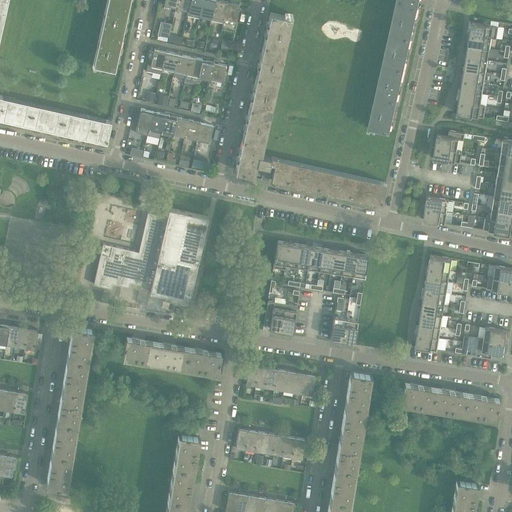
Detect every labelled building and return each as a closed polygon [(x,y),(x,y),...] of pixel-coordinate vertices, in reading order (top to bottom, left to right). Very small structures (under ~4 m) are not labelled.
[(0,0),(0,117),(107,142),(111,123),(1,98),(2,96),(0,95),(0,21),(4,0),(0,0)] [(109,0),(96,64),(114,68),(129,0),(109,0)] [(190,0),(177,0),(176,8),(188,11),(190,0)] [(202,0),(190,0),(188,11),(187,15),(199,18),(202,0)] [(215,0),(202,0),(199,18),(211,21),(215,0)] [(215,0),(211,21),(222,23),(227,1),(222,0),(215,0)] [(391,130),(419,0),(399,0),(372,126),(391,130)] [(240,4),(227,1),(222,23),(235,26),(236,21),(239,6),(239,5),(240,4)] [(259,153),(282,49),(289,17),(271,13),(236,171),(254,175),(255,174),(262,176),(261,180),(268,181),(269,178),(272,178),(272,179),(382,204),(386,185),(277,160),(277,158),(259,153)] [(498,26),(472,22),(470,34),(496,38),(498,26)] [(166,37),(169,27),(156,24),(154,35),(166,37)] [(171,33),(170,41),(180,43),(181,34),(171,33)] [(496,38),(470,34),(468,45),(490,49),(491,38),(496,39),(496,38)] [(490,49),(468,45),(466,56),(488,60),(490,49)] [(148,64),(146,71),(147,71),(161,74),(163,68),(166,51),(155,48),(154,50),(151,65),(148,65),(149,64),(148,64)] [(166,51),(163,68),(175,71),(178,53),(166,51)] [(175,71),(173,76),(185,78),(187,73),(191,56),(178,53),(175,71)] [(185,78),(185,82),(196,85),(198,76),(202,59),(191,56),(187,73),(185,78)] [(488,60),(466,56),(464,68),(486,71),(488,60)] [(202,59),(198,76),(210,79),(214,61),(202,59)] [(214,61),(210,79),(223,82),(226,66),(226,64),(214,61)] [(486,71),(464,68),(462,79),(484,82),(486,71)] [(484,82),(462,79),(461,90),(482,94),(484,82)] [(482,94),(461,90),(459,101),(485,106),(486,105),(481,104),(482,94)] [(159,99),(158,104),(166,106),(168,96),(163,95),(162,100),(159,99)] [(485,106),(459,101),(457,113),(484,117),(485,106)] [(140,110),(135,133),(148,135),(149,129),(153,111),(141,109),(141,110),(140,110)] [(153,111),(149,129),(161,131),(165,114),(153,111)] [(165,114),(161,131),(173,134),(177,117),(165,114)] [(177,117),(173,134),(185,137),(189,119),(177,117)] [(189,119),(185,137),(197,139),(201,122),(189,119)] [(201,122),(197,139),(209,142),(212,127),(213,125),(201,122)] [(448,136),(437,135),(435,146),(462,151),(462,150),(457,150),(459,139),(464,140),(465,133),(449,130),(448,136)] [(511,152),(511,140),(503,139),(501,151),(511,152)] [(433,158),(460,163),(462,151),(435,146),(433,158)] [(511,152),(501,151),(500,162),(511,164),(511,152)] [(195,158),(193,167),(205,169),(207,160),(195,158)] [(511,175),(511,164),(500,162),(498,174),(511,175)] [(511,187),(511,175),(498,174),(496,185),(511,187)] [(511,187),(496,185),(494,196),(511,198),(511,187)] [(449,200),(427,196),(425,208),(447,212),(449,200)] [(511,210),(511,198),(494,196),(492,207),(511,210)] [(491,218),(486,217),(486,218),(511,222),(511,210),(492,207),(491,218)] [(101,253),(94,284),(112,288),(113,283),(129,287),(130,282),(151,287),(150,292),(189,301),(208,217),(169,208),(169,209),(167,216),(148,212),(139,251),(112,245),(109,255),(101,253)] [(447,212),(425,208),(424,220),(445,223),(447,212)] [(90,216),(77,213),(74,226),(87,229),(90,216)] [(510,234),(511,223),(511,222),(486,218),(484,230),(510,234)] [(277,241),(273,267),(285,269),(289,242),(277,241)] [(297,266),(300,244),(289,242),(285,269),(286,264),(297,266)] [(103,243),(101,253),(109,255),(112,245),(103,243)] [(308,268),(311,246),(300,244),(297,266),(308,268)] [(323,248),(311,246),(308,268),(319,270),(323,248)] [(331,271),(334,250),(323,248),(319,270),(331,271)] [(342,273),(345,252),(334,250),(331,271),(342,273)] [(357,253),(345,252),(342,273),(353,275),(357,253)] [(368,255),(357,253),(353,275),(365,277),(368,255)] [(452,258),(430,255),(428,267),(450,270),(452,258)] [(489,276),(511,280),(511,268),(495,265),(494,277),(489,276)] [(448,281),(450,270),(428,267),(427,278),(448,281)] [(511,280),(489,276),(487,288),(511,292),(511,280)] [(448,281),(427,278),(425,289),(447,293),(448,281)] [(447,293),(425,289),(423,300),(445,304),(447,293)] [(445,304),(423,300),(421,312),(443,315),(445,304)] [(274,302),(267,301),(265,317),(271,317),(269,328),(281,330),(284,309),(274,307),(274,302)] [(296,310),(284,309),(281,330),(293,332),(296,310)] [(443,315),(421,312),(419,323),(441,326),(443,315)] [(346,318),(334,317),(331,338),(342,340),(346,318)] [(346,318),(342,340),(354,342),(358,320),(346,318)] [(10,325),(0,323),(0,342),(6,344),(10,325)] [(441,326),(419,323),(418,334),(439,338),(441,326)] [(6,344),(16,346),(19,326),(10,325),(6,344)] [(89,361),(94,329),(73,325),(68,357),(89,361)] [(28,328),(19,326),(16,346),(25,347),(28,328)] [(484,338),(479,337),(479,338),(505,342),(507,330),(486,327),(484,338)] [(38,330),(28,328),(25,347),(35,349),(38,330)] [(439,338),(418,334),(416,346),(437,349),(439,338)] [(154,364),(158,342),(126,337),(122,358),(154,364)] [(504,354),(505,342),(479,338),(476,356),(492,358),(493,352),(504,354)] [(190,347),(158,342),(154,364),(186,369),(190,347)] [(221,353),(208,350),(190,347),(186,369),(218,374),(221,353)] [(89,361),(68,357),(63,389),(84,392),(89,361)] [(246,383),(255,385),(259,366),(249,364),(246,383)] [(268,367),(259,366),(255,385),(265,386),(268,367)] [(265,386),(274,388),(277,369),(268,367),(265,386)] [(286,370),(277,369),(274,388),(283,389),(286,370)] [(283,389),(293,391),(296,372),(286,370),(283,389)] [(350,371),(345,403),(367,406),(372,374),(350,371)] [(305,373),(296,372),(293,391),(302,393),(305,373)] [(315,375),(305,373),(302,393),(312,394),(315,375)] [(436,388),(410,383),(404,382),(400,404),(433,409),(436,388)] [(8,390),(0,388),(0,408),(5,409),(8,390)] [(468,393),(436,388),(433,409),(464,415),(468,393)] [(57,421),(79,424),(84,392),(63,389),(57,421)] [(18,392),(8,390),(5,409),(15,411),(18,392)] [(27,393),(18,392),(15,411),(24,412),(27,393)] [(500,398),(487,396),(468,393),(464,415),(496,420),(500,398)] [(345,403),(340,434),(361,438),(367,406),(345,403)] [(57,421),(52,452),(73,456),(79,424),(57,421)] [(235,447),(245,448),(248,429),(238,428),(235,447)] [(258,431),(248,429),(245,448),(254,450),(258,431)] [(254,450),(264,451),(267,432),(258,431),(254,450)] [(276,434),(267,432),(264,451),(273,453),(276,434)] [(178,433),(173,465),(195,469),(200,437),(178,433)] [(273,453),(282,454),(285,436),(276,434),(273,453)] [(340,434),(335,466),(356,470),(361,438),(340,434)] [(295,437),(285,436),(282,454),(292,456),(295,437)] [(305,439),(295,437),(292,456),(302,458),(305,439)] [(73,456),(52,452),(47,484),(68,488),(73,456)] [(17,457),(7,455),(4,474),(14,476),(17,457)] [(190,500),(195,469),(173,465),(168,497),(190,500)] [(335,466),(330,498),(351,501),(356,470),(335,466)] [(457,479),(451,511),(454,511),(473,511),(478,483),(457,479)] [(234,511),(238,493),(228,491),(224,511),(234,511)] [(244,511),(248,494),(238,493),(234,511),(244,511)] [(244,511),(254,511),(257,496),(248,494),(244,511)] [(263,511),(266,497),(257,496),(254,511),(263,511)] [(168,497),(165,511),(187,511),(190,500),(168,497)] [(263,511),(273,511),(275,499),(266,497),(263,511)] [(349,511),(351,501),(330,498),(327,511),(349,511)] [(282,511),(285,501),(275,499),(273,511),(282,511)] [(292,511),(295,502),(285,501),(282,511),(292,511)]
